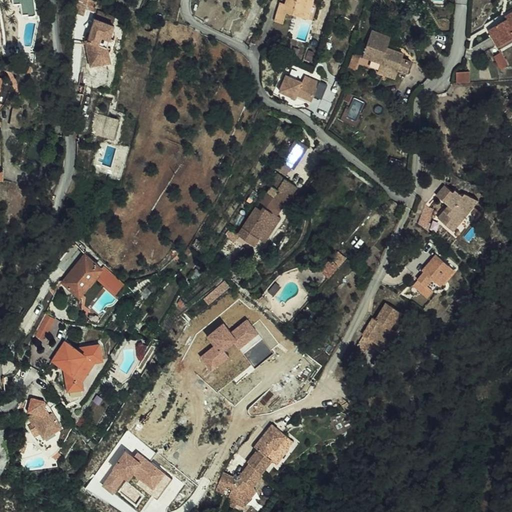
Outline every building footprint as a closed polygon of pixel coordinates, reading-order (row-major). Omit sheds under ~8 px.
[(9,0),(9,1),(18,5),(18,16),(33,16),(33,0),(9,0)] [(274,21),(283,24),(286,13),(290,0),(286,0),(286,3),(280,2),(274,21)] [(297,9),(306,11),(308,0),(290,0),(286,13),(294,15),(297,9)] [(308,0),(306,11),(304,18),(309,19),(314,0),(308,0)] [(294,15),(304,18),(306,11),(297,9),(294,15)] [(94,24),(98,16),(89,12),(86,21),(94,24)] [(511,16),(505,20),(506,23),(490,33),(493,38),(491,40),(499,54),(511,45),(511,16)] [(107,66),(112,66),(111,57),(106,55),(109,48),(114,50),(119,37),(100,30),(92,51),(89,51),(93,76),(108,73),(107,66)] [(365,72),(384,78),(383,81),(400,86),(401,82),(412,85),(414,75),(404,72),(405,67),(388,62),(391,52),(372,47),(365,72)] [(501,73),(509,68),(500,55),(493,59),(501,73)] [(351,84),(356,86),(360,72),(355,70),(351,84)] [(458,71),(458,80),(470,80),(470,71),(458,71)] [(381,87),(399,92),(400,86),(383,81),(381,87)] [(328,95),(320,91),(318,96),(289,82),(281,98),(297,106),(298,103),(313,110),(315,104),(322,107),(328,95)] [(100,115),(97,132),(116,136),(119,118),(100,115)] [(21,124),(14,120),(6,137),(13,140),(21,124)] [(297,178),(312,159),(300,150),(286,170),(297,178)] [(455,189),(453,191),(446,186),(445,185),(437,194),(445,201),(435,213),(456,230),(471,211),(480,200),(466,192),(463,195),(455,189)] [(285,190),(279,186),(273,194),(279,198),(285,190)] [(287,188),(285,190),(297,199),(299,197),(287,188)] [(276,228),(297,199),(285,190),(279,198),(273,194),(258,216),(262,219),(242,247),(253,256),(258,250),(255,248),(257,247),(272,226),(276,228)] [(471,211),(456,230),(463,235),(478,217),(471,211)] [(255,259),(260,251),(258,250),(253,256),(242,247),(262,219),(258,216),(236,245),(255,259)] [(276,228),(272,226),(257,247),(259,248),(258,250),(260,251),(263,253),(279,231),(276,228)] [(438,255),(413,284),(417,288),(422,282),(426,285),(432,278),(438,283),(439,285),(454,268),(438,255)] [(67,294),(84,305),(99,284),(104,277),(86,265),(67,294)] [(104,277),(99,284),(120,300),(125,293),(104,277)] [(422,282),(417,288),(427,296),(438,283),(432,278),(426,285),(422,282)] [(223,303),(229,296),(224,291),(217,298),(223,303)] [(62,306),(67,298),(61,294),(56,302),(62,306)] [(369,327),(363,335),(366,337),(375,343),(384,349),(395,333),(391,329),(395,323),(401,327),(407,318),(388,304),(377,321),(372,329),(369,327)] [(225,321),(206,335),(214,345),(200,356),(212,371),(231,357),(225,349),(235,342),(254,367),(274,352),(248,317),(232,330),(225,321)] [(369,327),(372,329),(377,321),(374,319),(369,327)] [(366,354),(375,343),(366,337),(358,347),(366,354)] [(70,375),(79,398),(93,392),(92,388),(103,368),(113,366),(110,351),(95,354),(92,361),(83,356),(74,351),(63,370),(70,375)] [(93,392),(79,398),(81,401),(95,396),(93,392)] [(37,439),(48,454),(71,437),(54,412),(50,412),(40,406),(32,417),(44,424),(48,431),(37,439)] [(258,471),(267,478),(278,465),(283,470),(300,449),(281,433),(270,446),(274,449),(267,457),(256,469),(258,471)] [(274,449),(270,446),(264,453),(267,457),(274,449)] [(167,470),(137,450),(134,455),(126,449),(102,484),(116,494),(133,471),(155,487),(167,470)] [(239,502),(245,503),(243,509),(252,511),(265,497),(259,492),(269,480),(267,478),(258,471),(242,490),(239,502)] [(229,489),(224,502),(232,504),(238,491),(230,487),(229,489)] [(245,503),(239,502),(236,511),(242,511),(243,509),(245,503)]
